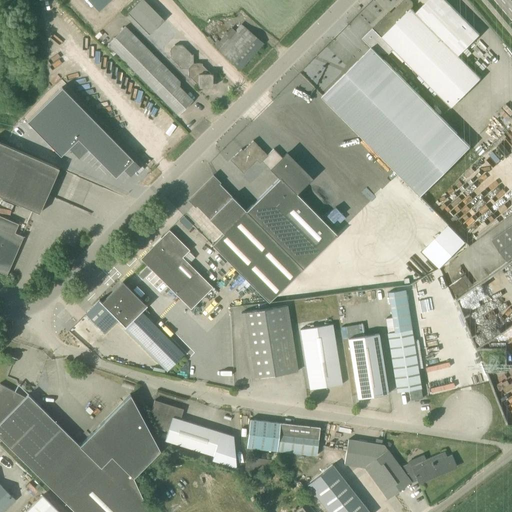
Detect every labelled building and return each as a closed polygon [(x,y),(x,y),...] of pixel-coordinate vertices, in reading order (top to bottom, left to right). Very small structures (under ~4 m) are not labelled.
[(88,0),(98,11),(109,0),(88,0)] [(149,35),(164,20),(144,0),(140,0),(127,13),(149,35)] [(480,35),(445,0),(428,0),(416,13),(412,9),(413,6),(413,3),(412,1),(410,0),(404,0),(389,15),(387,14),(362,39),(371,48),(322,97),(421,196),(471,147),(384,60),(394,50),(452,107),(481,78),(459,56),(469,46),(480,35)] [(263,44),(247,30),(241,25),(235,31),(218,50),(225,56),(240,70),(263,44)] [(178,115),(186,108),(193,101),(177,85),(180,82),(125,27),(108,44),(105,48),(113,56),(116,52),(178,115)] [(193,63),(193,54),(191,54),(182,45),(174,45),(170,49),(170,57),(179,66),(179,68),(188,68),(188,77),(190,77),(199,86),(199,88),(208,88),(213,83),(213,74),(211,74),(202,65),(202,63),(193,63)] [(62,89),(26,123),(60,157),(68,149),(78,160),(87,151),(114,179),(123,171),(130,179),(139,170),(62,89)] [(279,178),(246,211),(304,270),(338,236),(297,194),(312,178),(287,151),(281,157),(274,149),(267,155),(253,141),(243,150),(241,149),(233,157),(234,158),(234,162),(233,163),(243,173),(257,159),(260,163),(262,161),(279,178)] [(0,271),(7,275),(23,237),(15,233),(18,224),(0,216),(0,196),(39,213),(59,168),(0,142),(0,271)] [(436,268),(464,239),(397,175),(347,226),(359,224),(363,228),(366,225),(365,213),(372,212),(374,215),(380,209),(381,213),(384,216),(384,224),(412,221),(407,225),(408,231),(392,233),(399,239),(405,238),(398,244),(383,246),(387,250),(384,252),(385,260),(390,255),(416,253),(419,251),(436,268)] [(224,234),(246,211),(213,177),(190,200),(224,234)] [(224,234),(212,245),(270,304),(304,270),(246,211),(224,234)] [(511,226),(492,240),(507,262),(511,258),(511,226)] [(140,259),(182,300),(179,304),(187,312),(190,309),(191,310),(213,287),(183,257),(190,250),(169,229),(140,259)] [(456,295),(472,284),(465,275),(449,286),(456,295)] [(146,306),(123,283),(102,303),(99,300),(85,314),(104,333),(118,319),(125,326),(124,327),(167,371),(184,354),(141,311),(147,305),(146,306)] [(411,400),(423,398),(412,329),(405,289),(388,292),(395,332),(388,333),(397,392),(409,390),(411,400)] [(252,378),(275,375),(298,371),(287,306),(241,314),(252,378)] [(310,389),(342,384),(333,325),(300,330),(310,389)] [(358,399),(389,394),(379,334),(348,339),(358,399)] [(25,397),(15,392),(0,383),(0,436),(29,466),(64,430),(28,394),(25,397)] [(159,392),(156,399),(168,404),(171,396),(159,392)] [(160,450),(130,394),(80,445),(64,430),(29,466),(76,511),(150,511),(133,477),(160,450)] [(212,460),(236,467),(234,436),(180,419),(184,409),(183,409),(155,401),(155,400),(151,411),(161,429),(168,431),(165,440),(214,455),(212,460)] [(320,427),(250,419),(247,447),(317,455),(320,427)] [(400,468),(384,445),(348,439),(344,464),(366,468),(388,499),(411,482),(438,471),(440,474),(456,467),(451,456),(446,458),(444,453),(425,461),(423,455),(408,462),(409,464),(400,468)] [(271,460),(246,457),(244,470),(269,473),(271,460)] [(369,511),(333,466),(306,487),(326,511),(369,511)] [(0,511),(3,511),(16,499),(0,483),(0,511)] [(58,511),(42,496),(25,511),(58,511)] [(300,511),(314,511),(308,502),(298,509),(300,511)]
